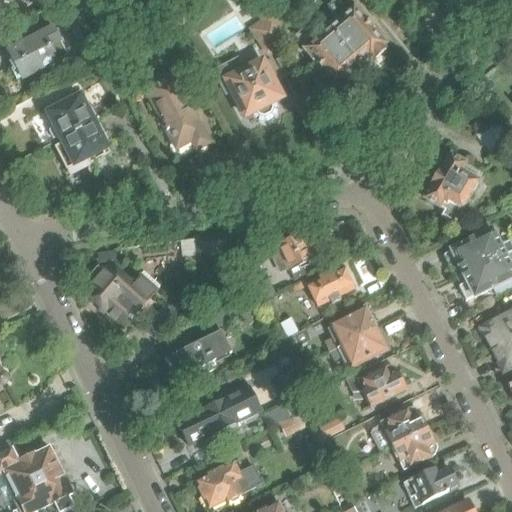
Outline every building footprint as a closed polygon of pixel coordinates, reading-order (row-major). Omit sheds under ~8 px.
[(261,24),(278,49),(288,42),(261,0),(254,0),(248,4),(261,24)] [(363,19),(362,20),(351,7),(354,4),(350,0),(335,0),(326,8),(335,18),(325,26),(359,66),(369,58),(370,59),(372,58),(375,61),(386,52),(383,48),(385,46),(373,32),(373,31),(363,19)] [(267,56),(278,49),(261,24),(251,31),(267,56)] [(359,66),(325,26),(325,27),(328,30),(318,38),(308,26),(293,39),(303,51),(304,50),(314,63),(313,64),(323,75),(324,74),(336,88),(338,87),(341,90),(352,81),(349,77),(351,75),(350,74),(359,66)] [(60,44),(53,30),(7,52),(22,82),(58,64),(55,59),(58,58),(53,47),(60,44)] [(282,100),(263,62),(264,62),(261,57),(257,59),(256,57),(242,64),(243,66),(239,68),(240,69),(226,75),(228,81),(225,82),(245,119),(256,113),(259,117),(264,119),(271,115),(273,110),(271,106),(282,100)] [(196,152),(209,145),(172,75),(145,90),(176,150),(192,143),(196,152)] [(60,142),(94,124),(81,97),(47,115),(52,125),(49,133),(53,141),(60,142)] [(62,145),(55,148),(67,171),(89,160),(91,165),(110,155),(94,124),(60,142),(62,145)] [(482,175),(465,165),(450,156),(441,172),(439,171),(429,187),(432,188),(424,201),(445,213),(442,218),(455,226),(481,182),(479,181),(482,175)] [(332,247),(324,231),(305,240),(303,236),(278,247),(289,273),(315,261),(313,256),(332,247)] [(456,279),(506,255),(501,245),(497,247),(490,233),(451,253),(451,254),(443,258),(450,272),(452,271),(456,279)] [(243,257),(236,237),(235,236),(196,241),(198,258),(221,255),(222,261),(243,257)] [(506,255),(456,279),(460,288),(458,288),(466,303),(511,280),(511,277),(506,266),(510,264),(506,255)] [(155,305),(149,300),(158,290),(159,291),(159,290),(142,275),(142,276),(141,276),(132,287),(109,267),(104,273),(98,268),(96,270),(94,267),(86,276),(89,278),(88,279),(94,285),(85,295),(124,329),(137,314),(143,319),(155,305)] [(296,295),(308,289),(318,309),(330,303),(332,307),(341,302),(339,299),(354,292),(342,268),(306,286),(305,282),(292,288),(296,295)] [(276,298),(276,296),(268,281),(258,285),(261,291),(267,302),(276,298)] [(267,304),(267,302),(261,291),(211,315),(217,329),(249,313),(248,313),(267,304)] [(368,335),(375,332),(365,311),(331,328),(331,329),(327,331),(332,341),(324,344),(329,354),(349,344),(350,346),(360,341),(358,338),(368,333),(368,335)] [(492,352),(511,341),(511,313),(480,330),(492,352)] [(147,334),(157,342),(173,325),(163,316),(147,334)] [(291,351),(310,342),(305,332),(286,341),(291,351)] [(351,370),(351,369),(385,352),(375,332),(368,335),(368,333),(358,338),(360,341),(350,346),(349,344),(329,354),(329,355),(337,352),(346,372),(351,370)] [(165,361),(176,383),(201,370),(204,377),(218,370),(215,363),(232,355),(221,333),(165,361)] [(511,341),(492,352),(503,374),(511,368),(511,341)] [(324,366),(320,358),(310,364),(314,371),(324,366)] [(0,386),(1,387),(3,387),(6,386),(8,384),(9,381),(9,378),(8,376),(7,374),(6,374),(3,374),(0,369),(0,386)] [(358,375),(346,381),(352,394),(362,394),(369,408),(407,391),(399,374),(396,375),(394,372),(389,370),(387,371),(386,370),(362,382),(358,375)] [(250,390),(178,426),(189,448),(261,412),(250,390)] [(284,407),(263,418),(269,430),(290,419),(284,407)] [(391,450),(428,432),(421,417),(420,418),(419,415),(412,413),(408,414),(408,413),(380,426),(391,450)] [(285,439),(309,428),(310,427),(305,414),(279,427),(285,439)] [(325,441),(344,432),(338,421),(319,430),(325,441)] [(402,473),(431,459),(430,458),(434,457),(436,450),(434,447),(435,447),(428,432),(391,450),(402,473)] [(0,456),(20,447),(16,439),(0,447),(0,456)] [(19,465),(12,452),(0,457),(0,475),(4,473),(18,501),(13,503),(17,511),(38,511),(54,504),(57,511),(66,511),(75,508),(69,497),(72,496),(50,449),(19,465)] [(336,475),(353,468),(348,457),(331,464),(336,475)] [(238,476),(233,466),(196,484),(209,510),(225,502),(227,505),(229,504),(233,505),(239,502),(239,499),(242,498),(241,497),(263,486),(254,468),(238,476)] [(459,490),(450,471),(436,477),(434,471),(403,485),(414,511),(459,490)] [(361,488),(360,486),(351,491),(355,501),(365,496),(361,488)] [(472,511),(468,503),(448,511),(472,511)]
